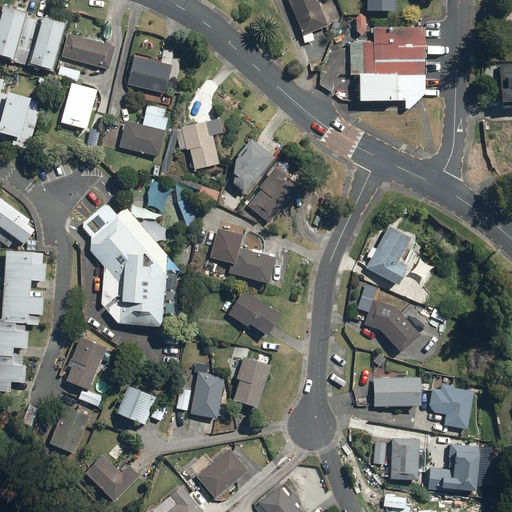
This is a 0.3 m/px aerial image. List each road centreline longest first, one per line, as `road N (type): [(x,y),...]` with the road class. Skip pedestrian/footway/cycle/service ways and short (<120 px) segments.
road 1 (residential): [(377,153),(326,272),(312,428)]
road 2 (tertiary): [(172,0),(307,110),(377,153)]
road 3 (residential): [(460,0),(453,146),(436,184)]
